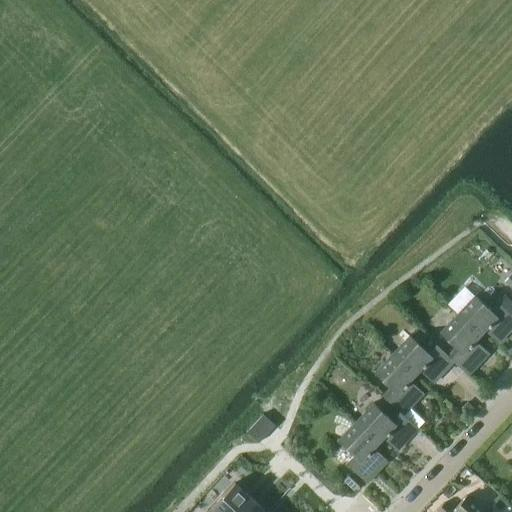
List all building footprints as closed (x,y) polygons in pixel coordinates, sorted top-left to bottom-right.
[(476,295),(458,315),(480,335),(486,330),(500,343),(511,330),(511,301),(506,296),(492,310),(476,295)] [(457,348),(448,356),(454,362),(469,376),(490,354),(476,340),(480,335),(458,315),(441,333),(457,348)] [(454,362),(448,356),(434,343),(426,352),(410,337),(393,355),(414,375),(419,370),(434,384),(454,362)] [(384,397),(398,410),(404,415),(424,394),(410,380),(414,375),(393,355),(376,373),(391,389),(384,397)] [(468,402),(459,411),(465,417),(474,408),(468,402)] [(375,403),(357,422),(379,443),(384,438),(397,451),(418,429),(404,415),(398,410),(390,418),(375,403)] [(260,443),(276,426),(264,415),(247,432),(260,443)] [(379,443),(357,422),(339,440),(355,455),(347,464),(368,483),(388,462),(374,448),(379,443)] [(238,511),(251,498),(235,483),(207,511),(238,511)] [(484,511),(467,496),(452,511),(444,504),(436,511),(484,511)] [(265,511),(251,498),(238,511),(265,511)]
